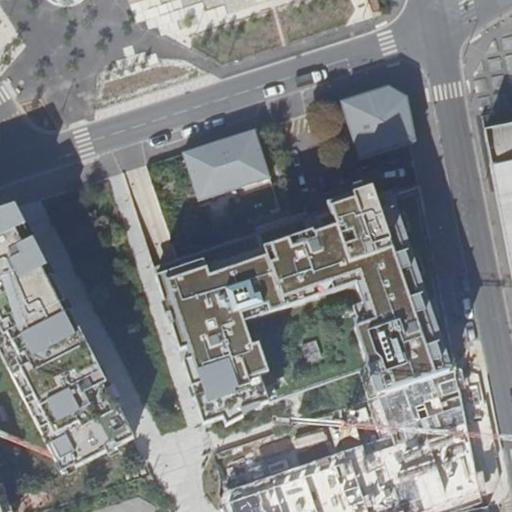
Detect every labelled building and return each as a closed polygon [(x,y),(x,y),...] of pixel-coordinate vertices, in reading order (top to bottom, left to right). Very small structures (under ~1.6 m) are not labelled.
[(409,142),(416,140),(406,98),(389,88),(341,103),(359,158),(409,142)] [(511,127),(484,133),(511,279),(511,127)] [(269,180),(254,132),(216,144),(181,155),(197,203),(269,180)] [(158,278),(155,279),(175,345),(201,426),(274,403),(359,375),(368,403),(455,372),(448,338),(433,263),(430,247),(418,187),(339,217),(309,228),(305,215),(287,221),(286,220),(254,230),(256,235),(176,260),(177,264),(165,268),(155,271),(158,278)] [(13,209),(0,212),(0,362),(63,475),(135,438),(13,209)] [(455,372),(368,403),(379,443),(228,494),(232,511),(454,511),(481,504),(455,372)]
